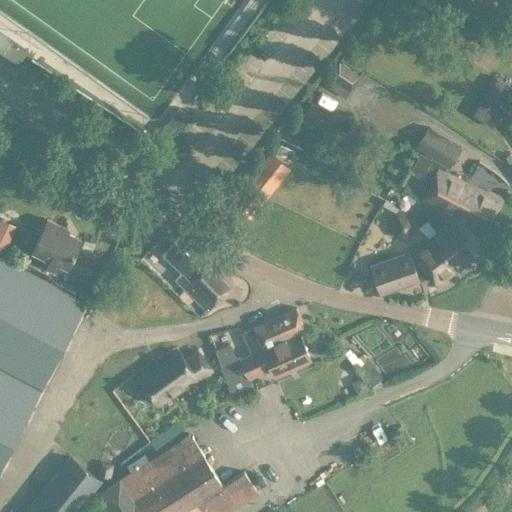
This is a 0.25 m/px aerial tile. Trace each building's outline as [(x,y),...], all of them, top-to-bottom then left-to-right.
[(0,19),(0,44),(18,57),(30,39),(0,19)] [(350,85),(359,70),(338,56),(328,72),(350,85)] [(511,91),(511,82),(495,71),(471,108),(492,122),(499,112),(503,114),(508,107),(504,104),(511,91)] [(421,144),(410,165),(431,177),(423,192),(452,207),(467,176),(457,171),(456,173),(443,167),(460,141),(429,121),(417,141),(421,144)] [(246,175),(267,190),(289,162),(269,146),(246,175)] [(267,190),(246,175),(231,194),(251,210),(267,190)] [(467,176),(452,207),(481,222),(502,192),(487,185),(486,186),(467,176)] [(415,220),(409,208),(396,207),(389,219),(395,231),(409,231),(415,220)] [(455,263),(473,249),(449,218),(436,207),(427,214),(437,226),(431,231),(455,263)] [(32,244),(49,252),(46,261),(54,265),(58,257),(66,260),(80,231),(67,225),(68,222),(46,212),(32,244)] [(15,220),(0,213),(0,242),(3,244),(15,220)] [(455,263),(431,231),(412,245),(416,249),(412,252),(418,270),(427,264),(437,277),(455,263)] [(181,267),(175,273),(207,305),(229,282),(204,257),(200,261),(173,236),(161,249),(181,267)] [(81,242),(70,255),(79,263),(91,251),(81,242)] [(418,270),(412,252),(409,245),(371,259),(380,286),(419,272),(418,270)] [(0,459),(86,295),(0,249),(0,459)] [(107,309),(114,296),(103,291),(97,303),(107,309)] [(306,323),(306,321),(305,322),(296,302),(243,326),(252,346),(299,326),(306,323)] [(299,326),(252,346),(240,352),(248,370),(270,360),(274,369),(287,363),(287,362),(294,358),(295,360),(310,353),(299,326)] [(223,340),(215,343),(221,359),(237,353),(231,337),(223,340)] [(137,371),(157,397),(170,387),(171,389),(197,370),(198,373),(211,363),(197,344),(185,352),(178,344),(154,362),(152,360),(137,371)] [(357,361),(371,380),(382,371),(368,352),(362,357),(353,345),(347,349),(357,361)] [(362,371),(355,374),(354,379),(357,387),(367,383),(362,371)] [(99,486),(115,511),(216,511),(257,486),(244,465),(225,477),(192,426),(99,486)] [(69,450),(24,507),(19,511),(68,511),(99,474),(69,450)] [(111,473),(113,459),(100,456),(97,470),(111,473)]
